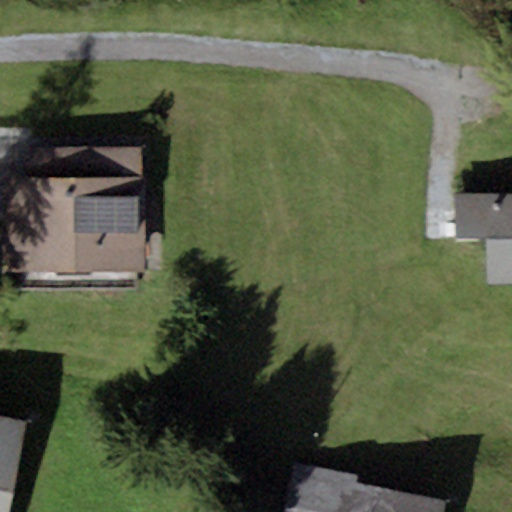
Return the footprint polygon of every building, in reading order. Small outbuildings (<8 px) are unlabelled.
[(36,179),(140,179),(140,150),(36,150),(36,179)] [(4,179),(5,272),(141,272),(140,179),(36,179),(4,179)] [(511,194),(455,195),(455,238),(487,238),(487,285),(511,284),(511,194)] [(0,511),(8,511),(24,422),(0,417),(0,511)] [(354,486),(356,476),(285,463),(275,511),(331,511),(337,483),(354,486)] [(443,511),(445,503),(354,486),(337,483),(331,511),(443,511)]
